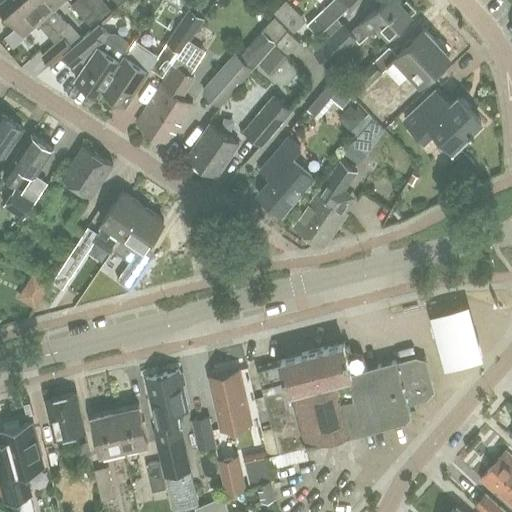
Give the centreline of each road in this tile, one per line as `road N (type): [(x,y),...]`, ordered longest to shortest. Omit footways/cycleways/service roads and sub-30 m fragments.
road 1 (tertiary): [(0,366),(511,228)]
road 2 (residential): [(223,208),(0,66)]
road 3 (residential): [(387,511),(511,373)]
